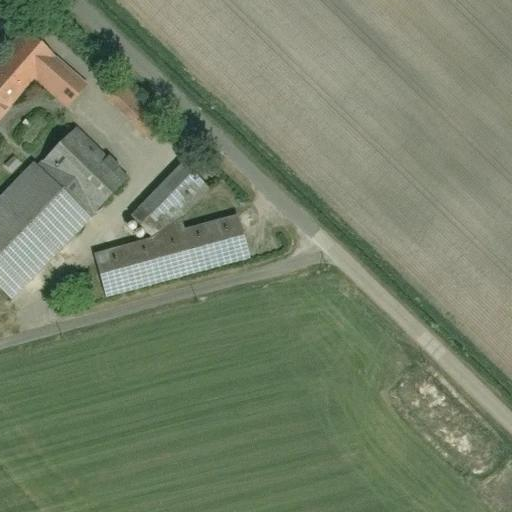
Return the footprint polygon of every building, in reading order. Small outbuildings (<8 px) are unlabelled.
[(22,37),(0,64),(0,128),(33,87),(64,112),(84,87),(22,37)] [(119,81),(102,100),(144,139),(162,119),(119,81)] [(55,144),(0,198),(0,301),(7,308),(113,202),(55,144)] [(178,168),(128,221),(151,241),(200,188),(178,168)] [(93,258),(105,301),(244,261),(232,218),(93,258)]
